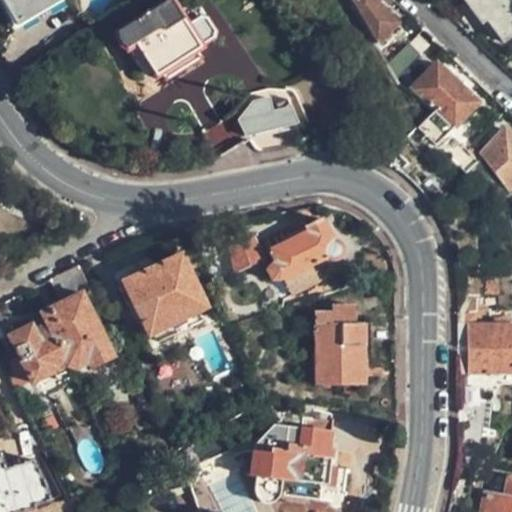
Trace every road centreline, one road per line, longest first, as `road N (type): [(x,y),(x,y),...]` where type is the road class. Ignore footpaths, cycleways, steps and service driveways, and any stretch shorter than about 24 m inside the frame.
road 1 (tertiary): [(144,200),(308,176),(373,190),(394,211),(418,258),(422,295),(422,430),(412,511)]
road 2 (tertiary): [(0,115),(15,139),(72,186),(144,200)]
road 3 (residential): [(0,281),(144,200)]
road 4 (residential): [(511,94),(411,0)]
